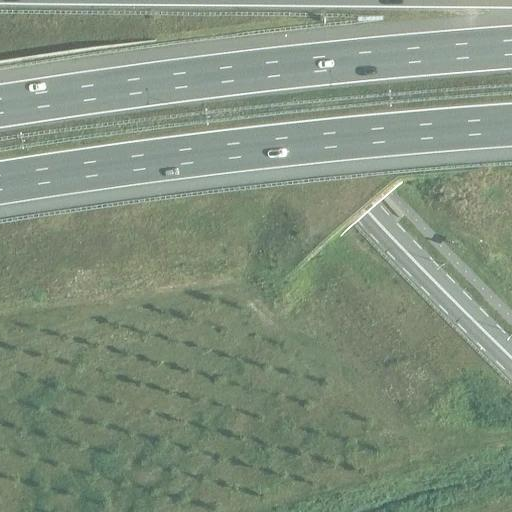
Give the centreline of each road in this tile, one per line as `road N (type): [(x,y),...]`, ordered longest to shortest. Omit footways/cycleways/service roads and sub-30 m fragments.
road 1 (motorway): [(0,189),(279,149),(511,131)]
road 2 (motorway): [(511,52),(163,84),(0,109)]
road 3 (secondary): [(370,216),(176,0)]
road 4 (secondary): [(370,216),(511,358)]
